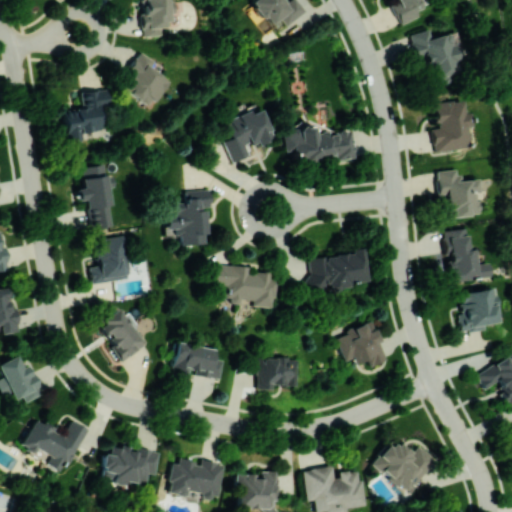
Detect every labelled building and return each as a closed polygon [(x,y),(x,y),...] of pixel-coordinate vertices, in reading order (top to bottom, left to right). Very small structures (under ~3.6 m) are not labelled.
[(138,0),(140,35),(158,35),(158,27),(166,27),(166,13),(173,12),(172,1),(166,1),(166,0),(138,0)] [(275,33),(303,9),(295,0),(286,0),(285,1),(284,0),(250,0),(249,2),(275,33)] [(394,0),(395,2),(390,4),(399,24),(416,16),(414,10),(427,4),(425,0),(394,0)] [(456,30),(428,37),(426,28),(407,33),(412,56),(423,53),(431,84),(450,79),(448,72),(455,70),(452,58),(463,55),(456,30)] [(149,67),(153,60),(137,51),(125,72),(129,74),(121,88),(152,106),(168,78),(149,67)] [(78,92),(81,107),(60,110),(65,142),(81,139),(80,132),(105,128),(102,108),(107,107),(104,88),(78,92)] [(432,151),(467,146),(465,126),(469,126),(467,110),(463,111),(461,98),(430,102),(433,127),(429,127),(432,151)] [(230,160),(246,154),(244,147),(269,137),(258,107),(216,123),(230,160)] [(351,155),(348,129),(313,134),(311,124),(280,128),(283,147),(291,146),(294,163),(351,155)] [(110,225),(102,163),(78,166),(81,187),(74,188),(75,200),(82,199),(83,209),(87,208),(90,227),(110,225)] [(434,169),(435,194),(443,193),(444,215),(475,214),(474,191),(475,191),(475,178),(456,179),(455,168),(434,169)] [(163,235),(178,234),(178,244),(204,243),(201,206),(206,205),(205,188),(181,190),(182,201),(170,202),(170,212),(161,213),(163,235)] [(449,280),(487,276),(485,262),(472,263),(470,247),(465,248),(462,227),(443,229),(449,280)] [(92,238),(95,266),(87,267),(89,282),(127,277),(122,235),(92,238)] [(364,285),(360,246),(348,248),(349,252),(305,256),(308,290),(364,285)] [(273,272),(245,271),(245,265),(206,264),(206,284),(223,284),(222,300),(237,300),(237,299),(250,299),(250,306),(272,306),(273,272)] [(0,277),(1,287),(0,286),(0,330),(16,329),(13,307),(7,307),(2,271),(0,270),(0,277)] [(457,292),(460,311),(454,312),(457,331),(482,328),(481,323),(496,321),(490,287),(457,292)] [(118,360),(145,342),(126,312),(120,316),(116,309),(94,323),(118,360)] [(332,334),(343,364),(364,356),(368,365),(383,360),(369,321),(332,334)] [(169,366),(185,368),(185,367),(201,369),(200,375),(218,378),(220,359),(211,357),(212,347),(172,342),(169,366)] [(511,351),(473,373),(481,388),(493,381),(506,405),(511,401),(511,351)] [(22,401),(39,394),(26,363),(19,366),(14,355),(0,360),(0,375),(10,399),(19,395),(22,401)] [(294,384),(294,357),(255,357),(254,388),(270,388),(270,384),(294,384)] [(84,427),(68,419),(61,433),(33,419),(19,445),(31,451),(33,448),(47,455),(43,463),(60,472),(84,427)] [(432,458),(415,444),(408,453),(389,438),(369,464),(405,492),(432,458)] [(156,451),(128,446),(128,447),(108,444),(106,453),(101,453),(96,478),(122,483),(122,480),(143,484),(145,472),(152,473),(156,451)] [(164,493),(184,495),(185,490),(201,492),(200,496),(216,498),(221,462),(195,459),(195,460),(176,457),(175,463),(169,462),(164,493)] [(362,504),(357,468),(332,472),(331,464),(299,469),(304,500),(311,499),(313,511),(323,510),(323,511),(344,511),(344,507),(362,504)] [(274,511),(275,470),(258,470),(258,474),(235,474),(235,507),(262,507),(261,511),(274,511)]
